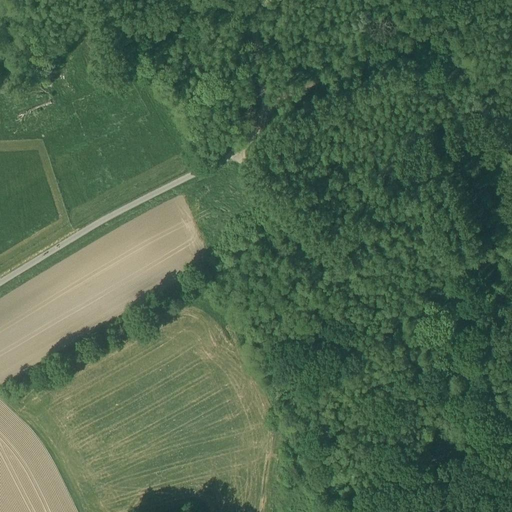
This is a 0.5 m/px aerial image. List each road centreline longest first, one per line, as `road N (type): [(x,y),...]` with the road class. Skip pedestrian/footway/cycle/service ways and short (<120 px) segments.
road 1 (track): [(0,283),(235,154),(402,326),(492,392),(511,425)]
road 2 (track): [(498,0),(264,102)]
road 3 (residential): [(252,0),(262,122),(235,154)]
